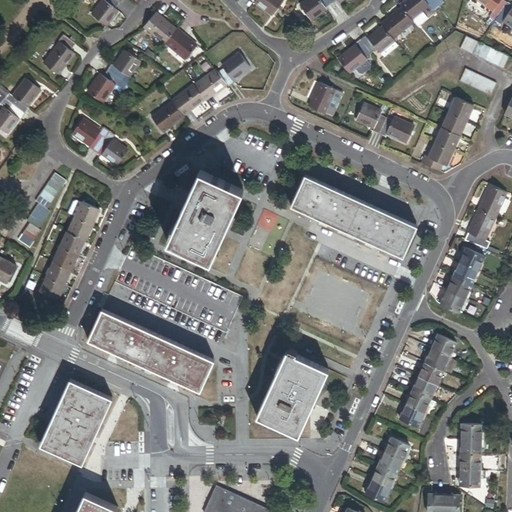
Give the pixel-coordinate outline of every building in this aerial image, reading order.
[(107,26),(119,10),(116,9),(105,0),(103,0),(92,15),(107,26)] [(116,0),(105,0),(116,9),(121,3),(116,0)] [(257,0),(256,2),(274,16),(284,1),(282,0),(257,0)] [(312,21),(327,10),(326,9),(320,0),(309,0),(301,6),(304,9),(307,14),(312,21)] [(320,0),(326,9),(332,4),(328,0),(320,0)] [(430,6),(424,0),(408,0),(401,6),(403,8),(413,20),(430,6)] [(478,0),(494,12),(502,0),(478,0)] [(496,21),(508,3),(504,0),(502,0),(494,12),(491,17),(496,21)] [(501,25),(504,21),(511,10),(511,5),(508,3),(496,21),(501,25)] [(413,20),(403,8),(382,25),(383,26),(394,39),(414,22),(413,20)] [(166,43),(177,29),(156,13),(145,27),(166,43)] [(394,39),(383,26),(369,39),(377,49),(380,53),(395,41),(394,39)] [(187,59),(197,46),(177,29),(166,43),(187,59)] [(61,43),(71,50),(77,43),(64,34),(59,41),(61,43)] [(377,49),(369,39),(366,35),(360,40),(372,54),(377,49)] [(468,37),(462,49),(467,52),(473,39),(468,37)] [(473,39),(467,52),(474,55),(480,42),(473,39)] [(372,54),(360,40),(355,44),(356,46),(367,58),(372,54)] [(395,41),(380,53),(383,57),(398,45),(395,41)] [(480,42),(474,55),(479,58),(485,45),(480,42)] [(45,64),(59,75),(75,53),(71,50),(61,43),(45,64)] [(485,45),(479,58),(485,61),(491,48),(485,45)] [(356,46),(339,60),(350,73),(367,59),(367,58),(356,46)] [(491,48),(485,61),(491,63),(497,51),(491,48)] [(140,61),(125,51),(115,66),(127,75),(130,76),(140,61)] [(497,51),(491,63),(498,67),(504,54),(497,51)] [(223,68),(233,81),(250,67),(240,53),(222,67),(223,68)] [(504,54),(498,67),(504,69),(510,57),(504,54)] [(127,75),(115,66),(112,64),(108,70),(123,80),(127,75)] [(229,87),(234,83),(233,81),(223,68),(218,72),(227,84),(229,87)] [(467,85),(473,72),(467,69),(461,82),(467,85)] [(123,80),(108,70),(104,76),(115,84),(124,90),(128,84),(123,80)] [(205,99),(206,100),(227,84),(218,72),(216,70),(195,86),(205,99)] [(473,88),(479,75),(473,72),(467,85),(473,88)] [(115,84),(104,76),(101,74),(88,92),(103,102),(115,84)] [(479,90),(485,78),(479,75),(473,88),(479,90)] [(479,90),(485,93),(491,81),(485,78),(479,90)] [(13,96),(27,107),(42,90),(27,79),(13,96)] [(492,96),(498,84),(491,81),(485,93),(492,96)] [(337,90),(321,83),(310,107),(326,114),(337,90)] [(0,85),(0,95),(5,99),(10,93),(0,85)] [(173,101),(174,102),(184,115),(205,99),(195,86),(194,85),(173,101)] [(10,93),(5,99),(10,103),(25,115),(30,109),(27,107),(13,96),(10,93)] [(468,120),(475,106),(457,97),(450,112),(468,120)] [(153,118),(163,132),(169,128),(184,116),(184,115),(174,102),(153,118)] [(20,118),(21,120),(25,115),(10,103),(6,108),(20,118)] [(357,120),(375,128),(380,115),(382,112),(364,104),(357,120)] [(20,118),(6,108),(5,107),(0,114),(0,127),(8,134),(20,118)] [(443,128),(461,136),(468,120),(450,112),(443,128)] [(380,135),(387,118),(380,115),(375,128),(373,132),(380,135)] [(394,121),(387,118),(380,135),(386,137),(388,134),(394,121)] [(394,121),(388,134),(408,143),(415,127),(395,118),(394,121)] [(73,134),(91,147),(101,132),(83,120),(73,134)] [(91,147),(90,148),(96,152),(110,131),(104,127),(101,132),(91,147)] [(436,143),(454,151),(461,136),(443,128),(436,143)] [(110,131),(96,152),(101,156),(103,154),(112,140),(116,135),(110,131)] [(112,140),(103,154),(118,165),(128,151),(112,140)] [(436,143),(430,158),(426,156),(423,164),(441,172),(445,164),(448,166),(454,151),(436,143)] [(200,170),(175,228),(171,236),(169,242),(212,262),(215,256),(218,248),(244,190),(200,170)] [(67,182),(56,174),(52,180),(63,187),(67,182)] [(418,226),(306,175),(292,206),(404,257),(418,226)] [(63,187),(52,180),(48,185),(59,193),(63,187)] [(59,193),(48,185),(44,191),(55,198),(59,193)] [(497,216),(508,193),(491,185),(481,209),(497,216)] [(55,198),(44,191),(41,196),(52,204),(55,198)] [(52,204),(41,196),(37,202),(41,204),(48,209),(52,204)] [(94,225),(100,210),(83,202),(76,217),(94,225)] [(48,209),(41,204),(36,211),(46,218),(51,212),(48,209)] [(486,240),(497,216),(481,209),(470,233),(486,240)] [(46,218),(36,211),(32,216),(43,223),(46,218)] [(43,223),(32,216),(28,222),(31,224),(38,229),(43,223)] [(94,225),(76,217),(69,232),(86,240),(87,240),(94,225)] [(38,229),(31,224),(27,229),(38,237),(42,231),(38,229)] [(38,237),(27,229),(23,235),(34,243),(38,237)] [(69,232),(68,232),(61,247),(78,255),(86,240),(69,232)] [(488,251),(492,243),(486,240),(470,233),(466,241),(488,251)] [(34,243),(23,235),(20,240),(30,248),(34,243)] [(78,255),(61,247),(55,262),(72,270),(78,255)] [(243,297),(133,247),(116,283),(227,333),(243,297)] [(461,262),(479,270),(485,256),(467,248),(461,262)] [(17,267),(2,259),(0,262),(0,279),(8,284),(17,267)] [(72,270),(55,262),(48,277),(65,285),(72,270)] [(473,283),(479,270),(461,262),(455,275),(473,283)] [(473,283),(455,275),(449,289),(466,297),(473,283)] [(65,285),(48,277),(41,292),(58,300),(65,285)] [(466,297),(449,289),(442,304),(459,312),(466,297)] [(215,360),(103,310),(89,341),(201,391),(215,360)] [(433,349),(450,357),(457,343),(439,335),(433,349)] [(444,371),(450,357),(433,349),(426,363),(444,371)] [(297,355),(288,352),(287,351),(258,416),(300,435),(329,370),(297,355)] [(444,371),(426,363),(420,377),(438,385),(444,371)] [(414,391),(431,400),(438,385),(420,377),(414,391)] [(71,379),(41,445),(83,463),(113,398),(71,379)] [(407,406),(425,414),(431,400),(414,391),(407,406)] [(436,402),(431,400),(425,414),(430,416),(436,402)] [(419,427),(425,414),(407,406),(401,419),(419,427)] [(463,425),(463,440),(482,441),(482,425),(463,425)] [(386,452),(404,460),(410,446),(392,438),(386,452)] [(482,441),(463,440),(462,455),(482,456),(482,441)] [(380,466),(397,474),(404,460),(386,452),(380,466)] [(482,456),(462,455),(462,470),(481,471),(482,456)] [(373,481),(391,489),(397,474),(380,466),(373,481)] [(481,471),(462,470),(462,486),(481,486),(481,471)] [(385,502),(391,489),(373,481),(367,494),(385,502)] [(271,511),(272,510),(216,485),(204,511),(271,511)] [(85,493),(76,511),(114,511),(117,507),(85,493)] [(444,511),(445,495),(430,494),(429,511),(444,511)] [(459,511),(460,495),(445,495),(444,511),(459,511)]
